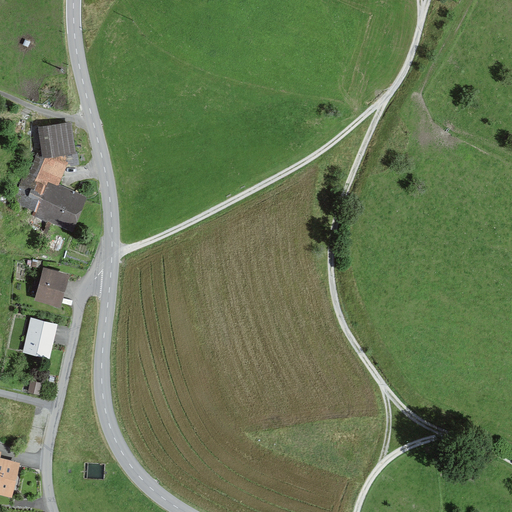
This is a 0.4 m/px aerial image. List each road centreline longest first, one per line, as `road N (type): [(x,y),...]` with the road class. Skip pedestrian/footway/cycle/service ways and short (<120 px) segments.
road 1 (secondary): [(111,255),(101,365),(109,425),(140,477),(184,511)]
road 2 (residential): [(111,255),(80,305),(57,407),(46,466),(54,511)]
road 3 (secondary): [(73,0),(76,51),(109,199),(111,255)]
